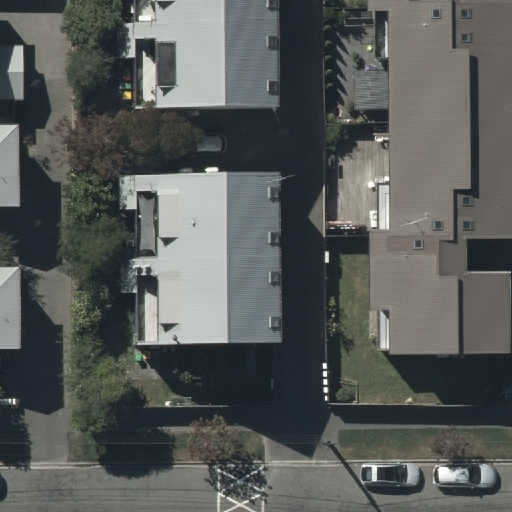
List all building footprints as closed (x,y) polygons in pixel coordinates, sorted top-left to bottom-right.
[(0,0),(0,107),(23,107),(23,49),(0,49),(0,0)] [(280,125),(278,0),(131,0),(132,26),(116,26),(116,60),(131,60),(131,127),(280,125)] [(372,0),(372,25),(395,25),(395,192),(380,192),(380,242),(375,242),(375,324),(398,324),(398,368),(511,367),(511,288),(473,289),(473,252),(511,252),(511,16),(470,16),(470,0),(372,0)] [(17,136),(0,135),(0,221),(17,221),(17,136)] [(283,362),(279,174),(117,176),(118,218),(132,218),(133,261),(122,261),(123,301),(136,301),(137,364),(283,362)] [(0,360),(14,361),(15,281),(0,280),(0,360)]
